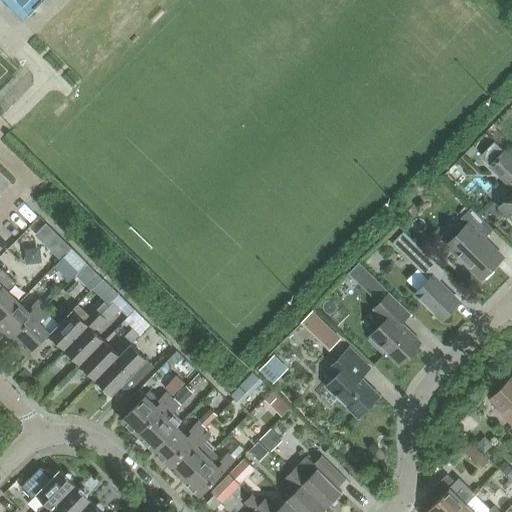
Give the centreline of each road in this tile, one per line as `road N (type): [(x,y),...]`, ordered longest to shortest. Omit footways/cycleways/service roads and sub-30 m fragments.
road 1 (residential): [(387,511),(406,490),(409,421),(418,400),(511,295)]
road 2 (residential): [(44,432),(93,440),(172,511)]
